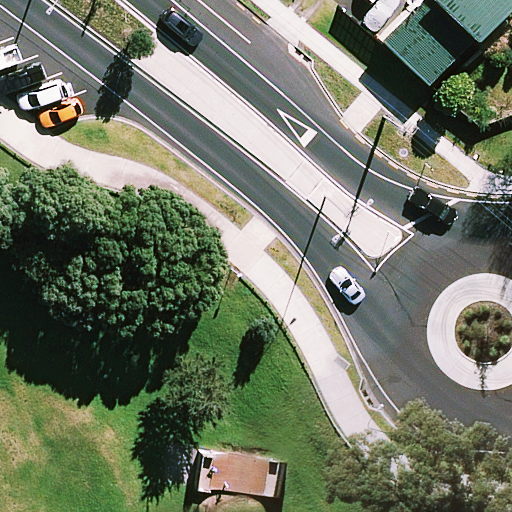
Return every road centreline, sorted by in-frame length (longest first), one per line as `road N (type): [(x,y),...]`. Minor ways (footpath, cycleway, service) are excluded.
road 1 (secondary): [(387,339),(327,245),(230,159),(18,0)]
road 2 (secondary): [(140,0),(360,178),(468,240)]
road 3 (secondary): [(511,422),(450,419),(423,404),(387,339)]
road 4 (secondary): [(387,339),(401,281),(440,249),(468,240)]
